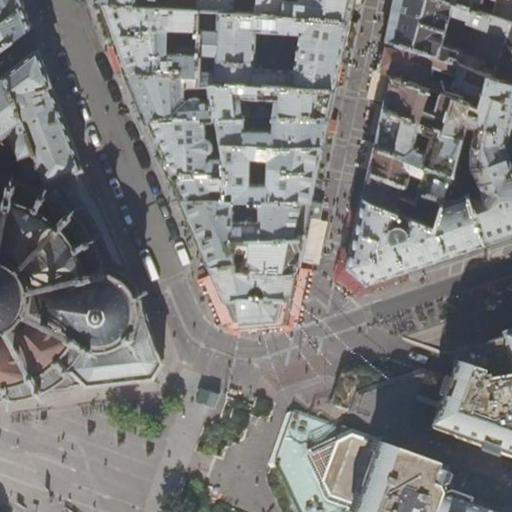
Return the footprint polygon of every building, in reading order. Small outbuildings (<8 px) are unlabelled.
[(22,0),(0,0),(0,19),(24,2),(23,1),(22,0)] [(102,0),(103,2),(128,3),(128,0),(191,0),(191,2),(190,8),(198,9),(221,10),(222,4),(221,0),(102,0)] [(250,0),(250,6),(250,12),(349,19),(351,12),(354,1),(353,0),(250,0)] [(511,18),(494,12),(481,8),(455,0),(396,0),(393,12),(388,38),(489,72),(511,80),(511,18)] [(511,0),(497,0),(494,12),(511,18),(511,0)] [(31,27),(32,25),(27,12),(24,2),(0,19),(0,49),(5,46),(21,34),(31,27)] [(116,39),(127,71),(201,74),(202,46),(197,31),(198,9),(190,8),(150,5),(128,3),(103,2),(116,39)] [(201,82),(212,82),(335,86),(339,67),(349,19),(250,12),(221,10),(198,9),(197,31),(202,46),(201,74),(201,82)] [(381,68),(392,73),(453,94),(481,104),(489,72),(388,38),(383,57),(381,68)] [(0,139),(9,133),(10,133),(19,158),(20,158),(24,165),(21,167),(18,181),(16,181),(16,183),(33,187),(49,194),(45,181),(83,168),(68,126),(40,49),(38,49),(0,78),(0,139)] [(147,116),(147,117),(186,115),(187,117),(206,117),(213,118),(212,82),(201,82),(201,74),(127,71),(139,98),(147,116)] [(511,80),(489,72),(481,104),(453,94),(445,126),(464,133),(457,157),(486,241),(511,232),(511,80)] [(388,91),(385,103),(445,126),(453,94),(392,73),(388,91)] [(330,108),(335,86),(212,82),(213,118),(241,118),(240,101),(273,102),(271,116),(329,115),(330,108)] [(140,119),(147,116),(139,98),(132,102),(140,119)] [(380,126),(377,142),(451,171),(452,171),(457,157),(464,133),(445,126),(385,103),(380,126)] [(178,189),(182,197),(215,198),(214,194),(210,193),(210,190),(224,190),(220,165),(219,145),(217,137),(207,137),(206,117),(187,117),(186,115),(147,117),(161,150),(178,189)] [(325,136),(329,115),(271,116),(270,133),(244,132),(245,119),(241,118),(213,118),(217,137),(219,145),(323,144),(325,136)] [(373,156),(370,169),(443,197),(451,171),(377,142),(373,156)] [(224,198),(225,199),(312,199),(316,179),(323,144),(219,145),(220,165),(224,190),(224,198)] [(349,264),(352,267),(366,281),(406,268),(412,266),(486,241),(457,157),(452,171),(451,171),(443,197),(436,223),(364,195),(356,235),(349,264)] [(38,391),(47,387),(88,382),(88,384),(141,377),(142,378),(153,377),(155,374),(159,368),(163,361),(164,361),(160,349),(159,349),(147,317),(148,317),(143,304),(142,305),(142,301),(142,298),(140,293),(139,289),(136,285),(133,282),(99,202),(91,191),(83,168),(45,181),(49,194),(33,187),(16,183),(16,181),(11,180),(10,181),(0,179),(0,395),(4,397),(16,396),(22,395),(38,391)] [(367,183),(364,195),(436,223),(443,197),(370,169),(367,183)] [(197,234),(210,264),(235,259),(234,254),(233,245),(232,236),(304,235),(307,222),(312,199),(225,199),(224,198),(215,198),(182,197),(197,234)] [(300,252),(304,235),(232,236),(233,245),(248,246),(247,254),(234,254),(235,259),(236,267),(297,266),(300,252)] [(217,279),(225,298),(238,293),(291,295),(294,282),(297,266),(236,267),(235,259),(210,264),(214,272),(217,279)] [(215,301),(225,298),(217,279),(214,272),(205,276),(215,301)] [(240,320),(238,293),(225,298),(227,302),(235,320),(240,320)] [(291,295),(238,293),(240,320),(249,319),(282,317),(286,317),(288,308),(291,295)] [(283,329),(282,317),(249,319),(250,331),(283,329)] [(511,511),(511,326),(504,329),(505,334),(473,344),(472,346),(468,345),(459,368),(449,395),(444,408),(436,431),(505,455),(511,457),(511,511),(501,511),(460,497),(450,493),(457,473),(388,449),(384,441),(362,433),(355,431),(311,451),(309,458),(329,499),(358,510),(357,511),(511,511)]
